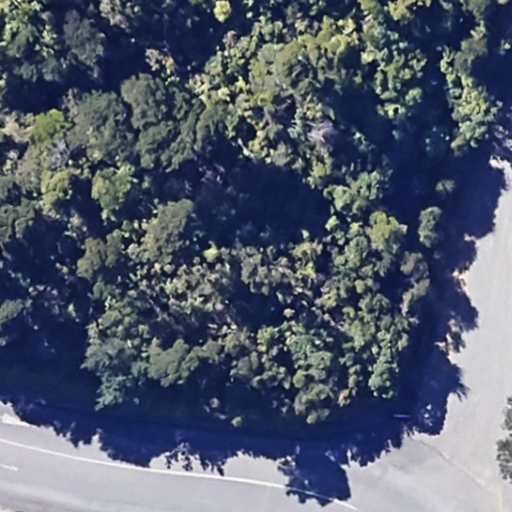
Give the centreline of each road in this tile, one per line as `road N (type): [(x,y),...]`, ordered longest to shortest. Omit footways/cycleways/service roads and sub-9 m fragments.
road 1 (tertiary): [(0,439),(88,460),(270,482),(362,511)]
road 2 (unclassified): [(410,511),(491,366),(511,197)]
